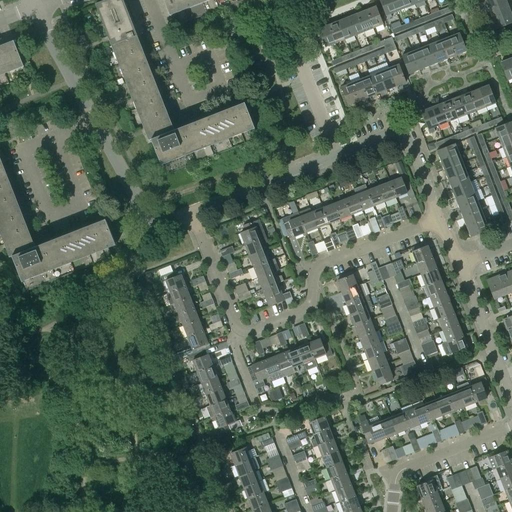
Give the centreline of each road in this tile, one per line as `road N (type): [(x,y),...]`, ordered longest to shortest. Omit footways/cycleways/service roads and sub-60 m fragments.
road 1 (residential): [(191,212),(394,134),(407,140),(439,220)]
road 2 (residential): [(191,212),(163,221),(146,215),(37,5)]
road 3 (residential): [(242,330),(304,309),(321,265),(372,245)]
road 4 (residential): [(456,262),(511,400)]
road 5 (residential): [(191,212),(242,330)]
